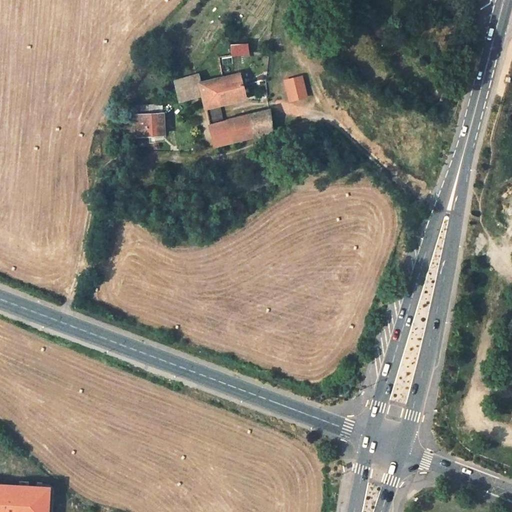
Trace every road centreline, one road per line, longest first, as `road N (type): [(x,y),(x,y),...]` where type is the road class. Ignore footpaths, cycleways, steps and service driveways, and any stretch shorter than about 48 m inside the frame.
road 1 (primary): [(385,444),(511,3)]
road 2 (unclassified): [(385,444),(0,298)]
road 3 (unclassified): [(385,444),(511,492)]
